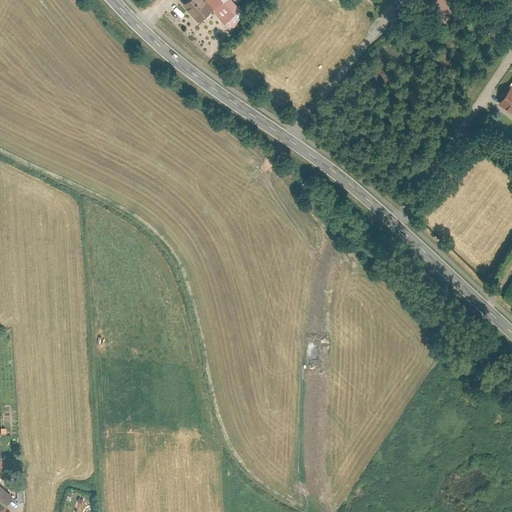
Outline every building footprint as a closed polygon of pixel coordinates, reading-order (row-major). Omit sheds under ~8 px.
[(212,8),(205,0),(186,0),(182,3),(197,20),(212,8)] [(205,0),(212,8),(224,23),(240,10),(231,0),(205,0)] [(456,0),(434,0),(428,10),(443,20),(456,0)] [(511,87),(500,102),(511,110),(511,87)] [(11,496),(0,486),(0,507),(1,508),(11,496)] [(70,493),(69,500),(87,504),(89,497),(70,493)]
